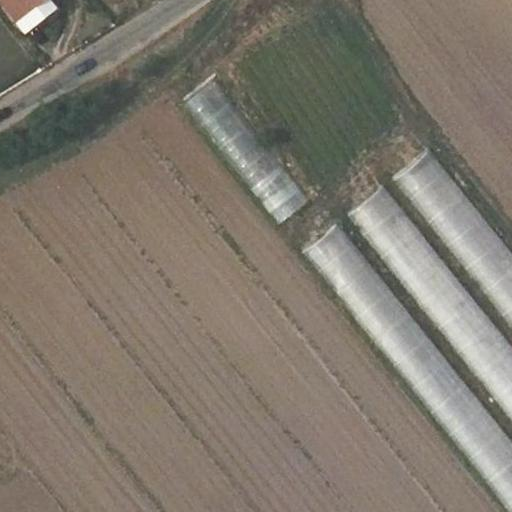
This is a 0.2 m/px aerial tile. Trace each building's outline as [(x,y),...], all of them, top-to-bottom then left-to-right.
[(1,0),(22,27),(51,4),(47,0),(1,0)] [(213,80),(182,104),(278,224),(308,201),(213,80)] [(511,254),(429,150),(392,179),(511,329),(511,254)] [(511,348),(383,187),(347,215),(511,423),(511,348)] [(511,511),(511,442),(338,224),(301,253),(508,511),(511,511)]
